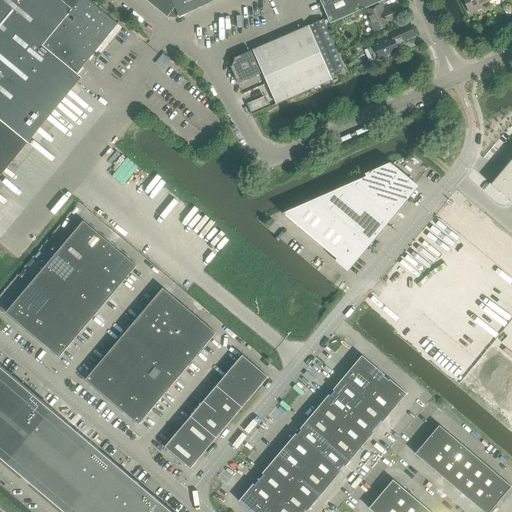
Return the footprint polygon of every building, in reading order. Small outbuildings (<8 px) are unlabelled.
[(0,0),(0,176),(82,77),(77,73),(120,21),(94,0),(0,0)] [(146,0),(167,17),(175,7),(172,0),(146,0)] [(211,0),(172,0),(175,7),(180,17),(212,1),(211,0)] [(320,0),(330,23),(384,0),(320,0)] [(475,7),(487,2),(485,0),(465,0),(464,1),(470,13),(476,10),(475,7)] [(388,22),(399,17),(394,6),(383,11),(381,5),(366,11),(375,32),(389,25),(388,22)] [(323,19),(310,25),(330,74),(345,68),(326,25),(323,19)] [(379,42),(374,44),(380,59),(399,51),(396,45),(403,43),(416,37),(410,22),(377,36),(379,42)] [(232,66),(231,66),(238,83),(263,73),(276,103),(304,92),(332,79),(330,74),(313,35),(309,25),(253,50),(251,51),(234,58),(235,59),(232,66)] [(162,54),(155,63),(161,68),(170,58),(164,53),(162,54)] [(266,96),(247,104),(251,113),(252,114),(271,106),(266,96)] [(282,213),(304,231),(345,265),(344,265),(348,268),(351,265),(350,264),(412,189),(413,190),(416,186),(412,183),(412,184),(390,165),(282,213)] [(498,175),(511,185),(511,170),(506,165),(498,175)] [(491,184),(511,201),(511,185),(498,175),(491,184)] [(470,214),(383,316),(511,424),(511,236),(482,211),(476,219),(473,216),(470,214)] [(83,221),(6,312),(59,357),(137,266),(83,221)] [(163,288),(85,379),(139,424),(216,333),(163,288)] [(242,355),(223,378),(248,400),(268,377),(242,355)] [(362,355),(304,424),(239,501),(251,511),(306,511),(406,394),(362,355)] [(173,511),(56,413),(56,412),(0,364),(0,459),(61,511),(173,511)] [(223,378),(203,401),(229,423),(248,400),(223,378)] [(203,401),(184,424),(210,445),(229,423),(203,401)] [(191,468),(210,445),(184,424),(165,447),(191,468)] [(489,511),(511,486),(467,448),(439,424),(415,453),(484,511),(489,511)] [(369,508),(373,511),(431,511),(393,479),(369,508)]
